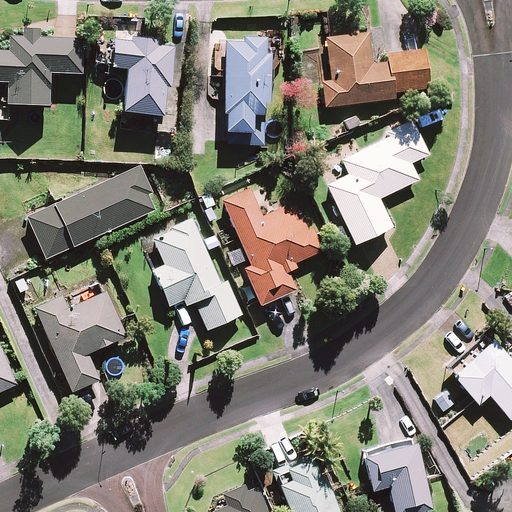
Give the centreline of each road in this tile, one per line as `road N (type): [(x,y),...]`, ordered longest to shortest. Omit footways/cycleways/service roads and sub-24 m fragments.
road 1 (residential): [(115,452),(334,364),(423,295),(487,175),(498,83),(488,0)]
road 2 (residential): [(0,502),(115,452)]
